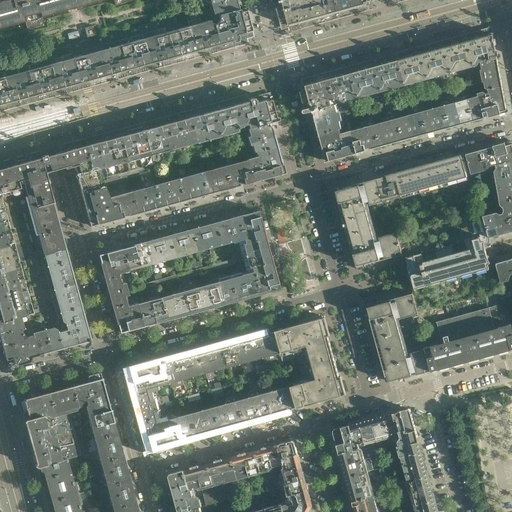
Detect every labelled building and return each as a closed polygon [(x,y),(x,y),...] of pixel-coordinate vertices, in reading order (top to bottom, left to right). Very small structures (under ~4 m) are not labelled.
[(77,7),(75,0),(3,0),(0,1),(0,28),(25,22),(27,29),(44,25),(42,17),(77,7)] [(252,32),(246,10),(245,5),(238,7),(235,0),(226,0),(213,4),(215,13),(219,15),(220,18),(219,21),(225,24),(229,23),(234,40),(231,41),(232,42),(246,38),(245,34),(252,32)] [(301,23),(296,5),(293,6),(293,7),(285,10),(282,0),(275,0),(282,24),(283,23),(284,25),(287,25),(290,25),(291,26),(301,23)] [(301,4),(303,0),(282,0),(285,10),(293,7),(293,6),(296,5),(301,4)] [(317,19),(311,0),(303,0),(301,4),(296,5),(301,23),(317,19)] [(328,16),(324,0),(311,0),(317,19),(328,16)] [(340,12),(336,0),(324,0),(328,16),(340,12)] [(356,8),(353,0),(336,0),(340,12),(356,8)] [(353,0),(356,8),(366,5),(366,6),(367,6),(368,6),(368,5),(369,5),(369,4),(369,3),(369,1),(372,0),(353,0)] [(219,46),(213,24),(207,21),(200,23),(208,49),(219,46)] [(234,40),(229,23),(225,24),(219,21),(217,24),(214,25),(213,24),(219,46),(232,42),(231,41),(234,40)] [(208,49),(200,23),(189,26),(196,52),(208,49)] [(95,35),(93,26),(85,29),(88,38),(95,35)] [(196,52),(189,26),(177,29),(184,55),(196,52)] [(184,55),(177,29),(166,32),(173,58),(184,55)] [(173,58),(166,32),(154,36),(161,62),(173,58)] [(497,59),(493,36),(492,33),(479,37),(485,61),(497,59)] [(150,65),(143,39),(142,35),(130,38),(131,42),(138,68),(150,65)] [(115,74),(108,48),(105,36),(93,39),(96,51),(104,77),(115,74)] [(161,62),(154,36),(143,39),(150,65),(161,62)] [(485,61),(479,37),(467,40),(474,64),(483,62),(485,61)] [(91,47),(90,40),(81,42),(83,49),(91,47)] [(474,64),(467,40),(456,43),(463,70),(475,67),(474,64)] [(85,55),(83,49),(81,42),(70,45),(73,58),(80,84),(92,81),(85,55)] [(138,68),(131,42),(120,45),(127,71),(138,68)] [(463,70),(456,43),(444,46),(451,73),(463,70)] [(127,71),(120,45),(108,48),(115,74),(127,71)] [(451,73),(444,46),(433,50),(440,76),(451,73)] [(69,87),(62,61),(58,48),(47,52),(47,53),(48,58),(53,57),(55,63),(50,64),(57,90),(69,87)] [(440,76),(433,50),(421,53),(428,79),(440,76)] [(104,77),(96,51),(85,55),(92,81),(104,77)] [(57,90),(50,64),(48,58),(47,53),(35,56),(37,60),(39,67),(46,93),(57,90)] [(428,79),(421,53),(409,56),(417,83),(428,79)] [(417,83),(409,56),(398,59),(405,86),(417,83)] [(80,84),(73,58),(62,61),(69,87),(80,84)] [(405,86),(398,59),(386,62),(393,89),(405,86)] [(499,73),(497,59),(485,61),(483,62),(484,69),(481,70),(482,76),(499,73)] [(46,93),(39,67),(37,60),(25,64),(27,70),(34,96),(46,93)] [(393,89),(386,62),(375,65),(382,92),(393,89)] [(382,92),(375,65),(363,68),(370,95),(382,92)] [(370,95),(363,68),(351,72),(359,98),(370,95)] [(34,96),(27,70),(15,74),(22,100),(34,96)] [(359,98),(351,72),(328,78),(336,105),(359,98)] [(502,86),(499,73),(482,76),(483,82),(486,81),(488,89),(502,86)] [(22,100),(15,74),(4,77),(11,103),(22,100)] [(0,105),(11,103),(4,77),(0,77),(0,105)] [(336,105),(328,78),(317,81),(324,108),(334,105),(336,105)] [(324,108),(317,81),(302,85),(300,89),(306,113),(308,114),(313,112),(313,111),(324,108)] [(507,112),(502,86),(488,89),(487,93),(489,94),(495,115),(507,112)] [(495,115),(489,94),(487,93),(477,96),(478,99),(483,118),(495,115)] [(276,121),(270,96),(267,95),(247,100),(252,117),(247,118),(248,121),(247,123),(246,123),(247,129),(270,123),(270,124),(276,122),(276,121)] [(483,118),(478,99),(466,102),(471,122),(483,118)] [(252,117),(247,100),(235,103),(241,124),(246,123),(247,123),(248,121),(247,118),(252,117)] [(471,122),(466,102),(455,106),(460,125),(471,122)] [(241,124),(235,103),(225,106),(224,107),(230,130),(231,130),(238,128),(237,125),(241,124)] [(337,117),(334,105),(324,108),(313,111),(313,112),(316,122),(337,117)] [(460,125),(455,106),(443,109),(448,128),(460,125)] [(230,130),(224,107),(212,110),(220,136),(232,133),(231,130),(230,130)] [(448,128),(443,109),(431,112),(437,131),(448,128)] [(220,136),(212,110),(201,113),(208,139),(220,136)] [(437,131),(431,112),(420,115),(425,134),(437,131)] [(208,139),(201,113),(189,116),(196,143),(208,139)] [(425,134),(420,115),(408,118),(414,138),(425,134)] [(196,143),(189,116),(178,119),(185,146),(196,143)] [(340,128),(337,117),(316,122),(319,134),(339,129),(340,128)] [(414,138),(408,118),(397,121),(402,141),(414,138)] [(185,146),(178,119),(166,122),(173,149),(185,146)] [(402,141),(397,121),(385,125),(390,144),(402,141)] [(173,149),(166,122),(154,126),(162,152),(173,149)] [(273,135),(270,124),(270,123),(247,129),(251,141),(273,135)] [(390,144),(385,125),(374,128),(379,147),(390,144)] [(162,152),(154,126),(143,129),(153,167),(165,164),(162,152)] [(379,147),(374,128),(362,131),(367,150),(379,147)] [(153,167),(143,129),(131,132),(142,171),(153,167)] [(340,143),(338,136),(340,133),(339,129),(319,134),(324,149),(333,147),(332,145),(340,143)] [(356,153),(350,134),(351,134),(350,131),(340,133),(338,136),(340,143),(344,157),(356,153)] [(362,131),(351,134),(350,134),(356,153),(367,150),(362,131)] [(142,171),(131,132),(120,135),(127,162),(130,174),(138,172),(142,171)] [(127,162),(120,135),(108,138),(117,170),(121,169),(120,164),(127,162)] [(276,146),(273,135),(251,141),(254,153),(256,152),(276,146)] [(117,170),(108,138),(97,141),(104,168),(105,173),(117,170)] [(104,168),(97,141),(85,145),(92,171),(104,168)] [(511,161),(511,141),(494,146),(498,164),(511,161)] [(344,157),(340,143),(332,145),(333,147),(324,149),(327,161),(344,157)] [(85,318),(50,192),(45,174),(54,172),(54,170),(61,168),(64,167),(65,169),(78,165),(78,168),(76,169),(77,173),(76,173),(76,174),(90,224),(91,226),(92,226),(126,217),(120,197),(109,200),(108,198),(95,201),(91,189),(95,188),(91,176),(87,177),(86,171),(90,170),(90,172),(92,171),(85,145),(65,150),(66,150),(60,152),(61,153),(57,154),(50,156),(49,155),(41,157),(41,156),(40,157),(13,164),(21,192),(29,190),(53,277),(37,281),(26,241),(10,245),(6,246),(7,252),(4,253),(6,258),(7,264),(10,263),(12,269),(16,268),(19,280),(23,291),(0,297),(0,339),(2,347),(21,341),(23,340),(26,338),(28,336),(45,332),(50,351),(78,344),(75,330),(70,331),(67,330),(65,323),(85,318)] [(232,151),(231,146),(219,149),(220,154),(232,151)] [(280,162),(276,146),(256,152),(257,157),(259,157),(261,165),(269,162),(269,165),(280,162)] [(498,164),(494,146),(480,150),(485,168),(496,165),(496,164),(498,164)] [(220,154),(219,149),(208,153),(209,157),(220,154)] [(485,168),(480,150),(466,154),(471,171),(485,168)] [(401,195),(467,177),(461,157),(462,157),(461,155),(386,175),(386,176),(377,179),(383,202),(402,196),(401,195)] [(264,178),(261,165),(259,157),(257,157),(247,159),(247,162),(248,162),(253,182),(264,178)] [(511,173),(511,161),(498,164),(496,164),(496,165),(498,176),(511,173)] [(248,162),(247,162),(236,165),(241,185),(253,182),(248,162)] [(283,173),(280,162),(269,165),(269,162),(261,165),(264,178),(283,173)] [(21,192),(13,164),(2,167),(9,195),(21,192)] [(241,185),(236,165),(224,169),(230,188),(241,185)] [(0,197),(9,195),(2,167),(0,167),(0,197)] [(230,188),(224,169),(213,172),(218,191),(230,188)] [(218,191),(213,172),(201,175),(207,194),(218,191)] [(511,185),(511,173),(498,176),(500,188),(511,185)] [(207,194),(201,175),(190,178),(195,197),(207,194)] [(118,188),(116,182),(115,178),(109,180),(112,189),(118,188)] [(195,197),(190,178),(178,181),(183,201),(195,197)] [(378,243),(367,204),(369,203),(370,205),(383,202),(377,179),(352,185),(352,186),(353,186),(353,187),(336,191),(338,197),(337,197),(336,197),(354,261),(355,260),(357,266),(357,265),(359,270),(364,268),(363,264),(373,261),(373,262),(373,263),(402,254),(397,234),(379,239),(380,242),(378,243)] [(183,201),(178,181),(167,185),(172,204),(183,201)] [(172,204),(167,185),(155,188),(160,207),(172,204)] [(511,198),(511,185),(500,188),(502,200),(511,198)] [(160,207),(155,188),(143,191),(149,210),(160,207)] [(149,210),(143,191),(132,194),(137,213),(149,210)] [(137,213),(132,194),(120,197),(126,217),(137,213)] [(511,210),(511,198),(502,200),(504,210),(507,211),(511,210)] [(511,231),(511,229),(507,211),(504,210),(504,211),(503,213),(496,215),(501,235),(511,231)] [(261,223),(257,211),(237,217),(241,231),(251,228),(250,226),(261,223)] [(501,235),(496,215),(484,218),(487,231),(489,238),(501,235)] [(241,231),(237,217),(226,220),(231,239),(232,242),(244,239),(241,231)] [(231,239),(226,220),(214,223),(220,242),(231,239)] [(220,242),(214,223),(203,226),(208,245),(220,242)] [(265,238),(261,223),(250,226),(251,228),(241,231),(244,239),(245,243),(245,244),(265,238)] [(208,245),(203,226),(191,229),(196,249),(208,245)] [(196,249),(191,229),(180,233),(185,252),(196,249)] [(489,268),(487,260),(490,259),(486,244),(487,244),(488,243),(488,242),(489,242),(489,241),(489,240),(489,239),(489,238),(487,231),(479,233),(480,237),(465,241),(467,250),(454,253),(452,245),(435,250),(437,258),(424,262),(421,253),(403,259),(411,290),(489,268)] [(185,252),(180,233),(168,236),(173,255),(185,252)] [(10,245),(8,239),(7,239),(5,234),(0,235),(0,247),(6,246),(10,245)] [(173,255),(168,236),(156,239),(162,258),(173,255)] [(268,250),(265,238),(245,244),(245,243),(243,244),(246,256),(268,250)] [(162,258),(156,239),(145,242),(150,261),(162,258)] [(409,246),(407,239),(400,241),(402,248),(409,246)] [(150,261),(145,242),(133,245),(139,265),(150,261)] [(139,265),(133,245),(122,248),(127,268),(139,265)] [(127,268),(122,248),(110,252),(114,267),(116,272),(118,273),(128,271),(127,268)] [(271,262),(268,250),(246,256),(249,268),(271,262)] [(114,267),(110,252),(98,255),(103,271),(114,267)] [(0,272),(12,269),(10,263),(7,264),(6,258),(0,260),(0,272)] [(511,260),(511,259),(496,263),(500,280),(510,277),(511,274),(511,273),(511,260)] [(226,266),(225,262),(213,265),(215,270),(226,266)] [(276,277),(271,262),(249,268),(246,269),(247,273),(253,272),(255,280),(264,277),(265,280),(276,277)] [(215,270),(213,265),(202,268),(203,273),(215,270)] [(119,276),(118,273),(116,272),(114,267),(103,271),(105,280),(119,276)] [(0,284),(19,280),(16,268),(12,269),(0,272),(0,284)] [(203,273),(202,268),(190,271),(192,276),(203,273)] [(259,294),(255,280),(253,272),(247,273),(241,275),(242,278),(247,297),(259,294)] [(126,289),(125,283),(121,284),(119,276),(105,280),(109,293),(126,289)] [(279,288),(276,277),(265,280),(264,277),(255,280),(259,294),(279,288)] [(242,278),(230,281),(236,300),(247,297),(242,278)] [(0,297),(23,291),(19,280),(0,284),(0,297)] [(236,300),(230,281),(219,284),(224,303),(236,300)] [(224,303),(219,284),(207,287),(212,307),(224,303)] [(212,307),(207,287),(196,290),(201,310),(212,307)] [(126,303),(124,296),(128,295),(126,289),(109,293),(113,307),(126,303)] [(201,310),(196,290),(184,294),(189,313),(201,310)] [(418,314),(413,294),(413,295),(413,294),(413,293),(393,299),(398,317),(400,317),(401,318),(418,314)] [(189,313),(184,294),(172,297),(178,316),(189,313)] [(178,316),(172,297),(161,300),(166,319),(178,316)] [(406,344),(398,317),(393,299),(383,301),(384,302),(374,305),(373,301),(367,302),(368,307),(369,313),(368,313),(379,352),(406,344)] [(166,319),(161,300),(149,303),(155,322),(166,319)] [(131,329),(126,308),(127,306),(126,303),(113,307),(120,332),(131,329)] [(143,326),(138,306),(137,303),(127,306),(126,308),(131,329),(143,326)] [(155,322),(149,303),(138,306),(143,326),(155,322)] [(511,349),(511,326),(506,306),(433,326),(435,332),(421,335),(425,349),(431,371),(511,349)] [(330,337),(325,317),(305,323),(311,342),(330,337)] [(91,340),(85,318),(65,323),(67,330),(70,331),(75,330),(78,344),(80,347),(81,348),(85,347),(87,347),(91,345),(91,344),(91,340)] [(311,342),(305,323),(288,327),(293,347),(311,342)] [(294,349),(293,347),(288,327),(271,332),(276,352),(277,354),(294,349)] [(50,351),(45,332),(28,336),(26,338),(23,340),(21,341),(2,347),(6,360),(12,358),(14,363),(17,365),(29,361),(31,358),(31,357),(50,351)] [(276,352),(271,332),(259,335),(264,355),(276,352)] [(264,355),(259,335),(247,338),(253,358),(264,355)] [(334,356),(329,341),(331,341),(330,337),(311,342),(293,347),(294,349),(299,366),(334,356)] [(253,358),(247,338),(236,342),(241,361),(253,358)] [(241,361),(236,342),(224,345),(229,364),(241,361)] [(414,376),(410,359),(409,357),(406,344),(379,352),(386,376),(387,376),(388,382),(405,377),(405,378),(414,376)] [(229,364),(224,345),(212,348),(218,368),(229,364)] [(218,368),(212,348),(201,351),(206,371),(218,368)] [(431,371),(425,349),(410,353),(411,357),(409,357),(410,359),(414,376),(431,371)] [(206,371),(201,351),(189,355),(194,374),(206,371)] [(194,374),(189,355),(177,358),(182,377),(194,374)] [(338,371),(337,368),(334,356),(299,366),(303,383),(304,385),(321,381),(341,375),(340,371),(338,371)] [(182,377),(177,358),(165,361),(171,380),(182,377)] [(171,380),(165,361),(154,364),(159,384),(171,380)] [(160,386),(159,384),(154,364),(142,367),(148,388),(150,389),(160,386)] [(148,388),(142,367),(130,371),(137,396),(150,392),(150,389),(148,388)] [(106,399),(100,374),(88,378),(89,382),(92,395),(88,396),(86,400),(87,404),(106,399)] [(346,394),(341,375),(321,381),(327,400),(346,394)] [(327,400),(321,381),(304,385),(309,405),(327,400)] [(86,400),(88,396),(92,395),(89,382),(60,390),(67,413),(73,411),(72,408),(78,407),(76,402),(86,400)] [(309,405),(304,385),(303,383),(286,387),(287,390),(292,409),(309,405)] [(236,392),(234,384),(223,387),(225,395),(236,392)] [(67,413),(60,390),(49,393),(54,413),(60,412),(60,415),(67,413)] [(292,409),(287,390),(275,393),(280,413),(292,409)] [(158,405),(156,399),(153,400),(150,392),(137,396),(141,409),(158,405)] [(57,424),(54,413),(49,393),(37,396),(42,415),(24,420),(28,432),(52,425),(53,426),(57,424)] [(280,413),(275,393),(263,397),(268,416),(280,413)] [(42,415),(37,396),(24,400),(27,411),(22,413),(24,420),(42,415)] [(268,416),(263,397),(251,400),(257,419),(268,416)] [(110,410),(106,399),(87,404),(90,415),(110,410)] [(257,419),(251,400),(240,403),(245,422),(257,419)] [(245,422),(240,403),(228,406),(233,425),(245,422)] [(158,419),(156,412),(160,411),(158,405),(141,409),(144,423),(158,419)] [(233,425),(228,406),(216,409),(222,429),(233,425)] [(222,429),(216,409),(205,413),(210,432),(222,429)] [(415,426),(410,410),(408,409),(395,412),(401,431),(415,426)] [(113,422),(110,410),(90,415),(92,421),(89,422),(91,428),(113,422)] [(401,431),(395,412),(383,415),(388,435),(389,435),(392,434),(391,433),(398,431),(401,431)] [(210,432),(205,413),(193,416),(198,435),(210,432)] [(388,435),(383,415),(371,419),(376,439),(385,437),(386,441),(377,443),(379,449),(392,446),(389,435),(388,435)] [(198,435),(193,416),(181,419),(187,438),(198,435)] [(163,445),(158,424),(159,422),(158,419),(144,423),(151,446),(151,448),(153,447),(163,445)] [(175,441),(170,422),(169,419),(159,422),(158,424),(163,445),(175,441)] [(187,438),(181,419),(170,422),(175,441),(187,438)] [(376,439),(371,419),(359,422),(365,443),(376,439)] [(116,433),(113,422),(91,428),(92,434),(95,433),(96,438),(116,433)] [(366,446),(365,443),(359,422),(346,425),(353,449),(359,447),(359,448),(366,446)] [(58,436),(57,430),(54,431),(53,426),(52,425),(28,432),(31,444),(58,436)] [(353,449),(346,425),(335,429),(333,431),(339,453),(353,449)] [(74,432),(73,426),(64,428),(66,434),(69,434),(74,432)] [(415,426),(401,431),(398,431),(399,437),(394,439),(396,444),(398,444),(418,438),(415,426)] [(77,443),(74,432),(69,434),(72,445),(77,443)] [(119,445),(116,433),(96,438),(98,444),(95,444),(97,451),(119,445)] [(59,448),(57,443),(60,442),(58,436),(31,444),(34,455),(59,448)] [(422,451),(418,438),(398,444),(401,456),(402,456),(422,451)] [(301,466),(295,442),(292,440),(279,444),(284,463),(284,465),(283,465),(284,467),(282,468),(283,471),(301,466)] [(81,455),(77,443),(72,445),(76,457),(81,455)] [(284,463),(279,444),(267,447),(273,468),(283,465),(284,465),(284,463)] [(122,457),(119,445),(97,451),(98,457),(101,456),(103,462),(122,457)] [(273,468),(267,447),(255,451),(260,471),(273,468)] [(364,459),(363,454),(361,455),(359,448),(359,447),(353,449),(339,453),(343,465),(364,459)] [(64,460),(62,453),(60,454),(59,448),(34,455),(37,467),(39,467),(42,466),(64,460)] [(260,471),(255,451),(243,454),(249,474),(260,471)] [(425,463),(422,451),(402,456),(405,468),(425,463)] [(249,474),(243,454),(232,457),(237,477),(249,474)] [(125,468),(122,457),(103,462),(106,474),(125,468)] [(237,477),(232,457),(184,470),(190,490),(191,490),(237,477)] [(366,472),(364,465),(366,464),(364,459),(343,465),(346,477),(366,472)] [(67,471),(64,460),(42,466),(45,478),(67,471)] [(428,474),(425,463),(405,468),(408,480),(428,474)] [(305,478),(301,466),(283,471),(281,473),(284,484),(305,478)] [(128,480),(125,468),(106,474),(109,485),(128,480)] [(190,490),(184,470),(171,474),(169,476),(176,501),(193,496),(191,490),(190,490)] [(71,483),(67,471),(45,478),(49,489),(71,483)] [(371,483),(370,478),(368,479),(366,472),(346,477),(349,489),(371,483)] [(431,486),(430,482),(428,474),(408,480),(412,492),(431,486)] [(308,490),(305,478),(284,484),(285,489),(287,488),(290,495),(291,495),(308,490)] [(132,492),(128,480),(109,485),(112,497),(132,492)] [(74,495),(71,483),(49,489),(52,501),(74,495)] [(372,496),(370,489),(372,488),(371,483),(349,489),(353,501),(372,496)] [(435,498),(431,486),(412,492),(415,504),(435,498)] [(242,494),(239,487),(228,490),(230,498),(242,494)] [(230,498),(228,490),(216,493),(218,501),(230,498)] [(308,511),(312,505),(308,490),(291,495),(293,504),(306,511),(308,511)] [(135,503),(132,492),(112,497),(115,508),(135,503)] [(218,501),(216,493),(204,497),(206,504),(218,501)] [(56,511),(77,506),(74,495),(52,501),(54,511),(56,511)] [(181,511),(200,507),(197,498),(194,496),(193,496),(176,501),(179,511),(181,511)] [(376,509),(372,496),(353,501),(355,511),(357,511),(366,510),(366,511),(376,509)] [(433,511),(438,511),(435,498),(415,504),(417,511),(433,511)] [(137,511),(135,503),(115,508),(116,511),(137,511)]
